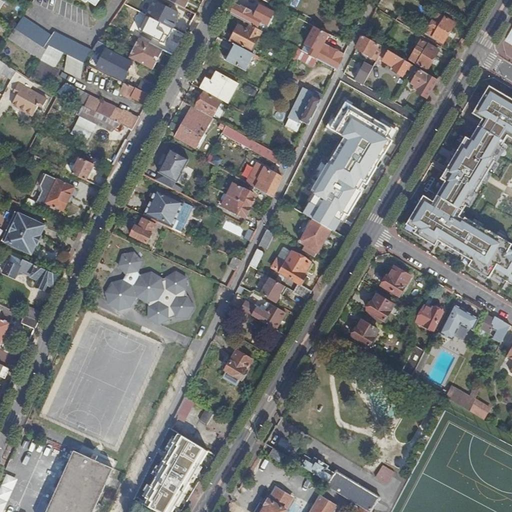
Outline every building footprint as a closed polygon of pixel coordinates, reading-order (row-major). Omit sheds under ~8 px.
[(169,0),(186,9),(190,0),(169,0)] [(234,10),(231,15),(252,25),(256,15),(252,13),(252,12),(242,7),(242,8),(236,5),(234,10)] [(151,26),(172,37),(179,22),(159,11),(151,26)] [(456,23),(438,13),(426,33),(444,43),(456,23)] [(397,20),(420,34),(422,30),(414,25),(415,24),(400,15),(397,20)] [(24,17),(15,30),(17,31),(47,51),(49,46),(84,64),(92,51),(55,32),(52,37),(24,17)] [(257,22),(254,27),(262,31),(265,25),(257,22)] [(254,27),(252,25),(249,31),(239,26),(232,41),(252,51),(263,31),(262,31),(254,27)] [(12,41),(41,61),(47,51),(17,31),(12,41)] [(163,50),(175,55),(179,48),(155,36),(151,44),(163,50)] [(364,36),(358,49),(378,60),(380,57),(384,48),(364,36)] [(140,38),(130,58),(153,70),(163,50),(151,44),(140,38)] [(440,51),(421,40),(410,60),(428,71),(440,51)] [(99,42),(94,49),(101,53),(98,59),(101,60),(98,67),(124,80),(133,63),(107,50),(108,47),(99,42)] [(255,54),(235,44),(226,61),(246,71),(255,54)] [(308,55),(338,70),(345,55),(331,48),(329,51),(322,47),(318,54),(311,51),(308,55)] [(412,69),(414,66),(384,48),(380,57),(385,60),(385,61),(396,68),(395,71),(404,76),(409,67),(412,69)] [(0,76),(2,73),(12,80),(17,72),(0,60),(0,76)] [(357,81),(365,85),(374,68),(371,66),(366,63),(357,81)] [(419,93),(428,98),(438,81),(421,70),(413,84),(421,88),(419,93)] [(12,80),(8,87),(16,91),(15,92),(19,95),(13,106),(34,117),(40,107),(44,109),(49,101),(31,91),(36,84),(31,81),(17,72),(12,80)] [(207,80),(202,89),(229,104),(239,85),(217,74),(213,83),(207,80)] [(60,93),(68,97),(74,87),(66,82),(60,93)] [(138,90),(122,82),(117,91),(132,99),(133,98),(147,105),(152,96),(138,90)] [(143,82),(138,90),(152,96),(156,88),(143,82)] [(511,98),(491,86),(474,114),(484,120),(472,139),(462,134),(437,175),(447,180),(436,199),(426,193),(407,225),(417,230),(415,234),(437,246),(440,241),(473,261),(470,266),(490,278),(493,273),(511,284),(511,252),(508,250),(510,245),(463,217),(461,219),(457,217),(462,210),(464,211),(493,163),(495,164),(503,150),(501,149),(507,138),(511,141),(511,98)] [(302,121),(310,125),(324,97),(319,95),(318,98),(314,96),(315,94),(305,89),(290,118),(301,123),(302,121)] [(214,117),(215,115),(222,102),(205,92),(197,107),(214,117)] [(99,100),(94,111),(98,113),(103,102),(99,100)] [(349,217),(393,141),(387,138),(393,128),(345,101),(329,128),(343,137),(310,194),(313,196),(302,214),(312,219),(332,231),(335,232),(345,215),(349,217)] [(103,102),(98,113),(111,119),(116,108),(103,102)] [(222,102),(215,115),(220,118),(228,105),(222,102)] [(213,118),(193,107),(177,137),(197,148),(213,118)] [(134,129),(140,119),(131,115),(132,113),(125,110),(124,111),(116,108),(111,119),(134,129)] [(227,126),(223,133),(248,147),(252,140),(249,138),(227,126)] [(252,140),(248,147),(264,155),(268,148),(252,140)] [(268,148),(264,155),(281,165),(285,157),(268,148)] [(164,162),(183,171),(189,159),(171,149),(164,162)] [(74,175),(87,181),(95,164),(81,158),(74,175)] [(183,172),(183,171),(164,162),(159,172),(160,172),(156,180),(173,188),(176,181),(178,182),(183,173),(183,172)] [(258,164),(248,183),(274,197),(284,177),(258,164)] [(64,212),(76,189),(47,174),(41,186),(43,192),(38,203),(47,207),(48,204),(64,212)] [(234,184),(229,195),(252,207),(256,198),(252,196),(254,193),(234,184)] [(157,190),(152,200),(157,202),(162,192),(157,190)] [(152,200),(145,216),(152,219),(158,222),(172,229),(185,203),(162,192),(157,202),(152,200)] [(252,207),(229,195),(223,206),(243,217),(244,214),(247,216),(252,207)] [(172,229),(181,233),(194,207),(185,203),(172,229)] [(41,237),(46,227),(16,213),(2,243),(32,257),(37,247),(38,247),(42,238),(41,237)] [(158,222),(152,219),(151,223),(144,219),(139,227),(136,226),(131,235),(148,243),(158,222)] [(316,258),(332,231),(312,219),(299,242),(305,245),(302,250),(316,258)] [(275,233),(268,230),(260,245),(267,248),(275,233)] [(285,264),(293,252),(285,248),(278,259),(285,264)] [(263,253),(258,250),(250,265),(256,268),(263,253)] [(134,252),(123,254),(119,264),(127,273),(123,279),(112,282),(106,292),(109,303),(119,309),(130,306),(136,296),(138,296),(147,301),(149,307),(149,318),(159,324),(169,318),(177,316),(189,316),(194,306),(188,296),(187,288),(187,277),(177,271),(167,277),(162,278),(152,272),(141,274),(138,271),(142,261),(134,252)] [(308,300),(313,291),(301,285),(313,264),(293,252),(285,264),(278,259),(273,267),(299,284),(294,292),(308,300)] [(24,261),(13,255),(10,262),(21,267),(24,261)] [(239,268),(242,261),(234,257),(231,264),(239,268)] [(21,267),(10,262),(4,273),(17,279),(18,275),(27,274),(40,280),(37,286),(46,290),(49,284),(55,287),(60,277),(24,261),(21,267)] [(384,278),(382,282),(383,286),(400,296),(411,278),(395,268),(390,277),(388,277),(387,277),(384,278)] [(280,275),(276,281),(281,283),(284,277),(280,275)] [(261,295),(277,303),(281,296),(280,296),(285,286),(281,283),(276,281),(271,278),(261,295)] [(369,307),(368,310),(385,320),(395,305),(378,295),(373,302),(371,303),(369,307)] [(241,309),(277,330),(287,313),(272,304),(266,313),(246,301),(241,309)] [(455,303),(440,333),(454,340),(462,323),(475,330),(480,318),(455,303)] [(0,304),(0,349),(17,312),(0,304)] [(26,316),(39,322),(43,313),(28,306),(25,315),(26,316)] [(425,307),(418,322),(435,330),(444,313),(443,312),(442,309),(437,307),(435,307),(434,308),(433,308),(432,310),(425,307)] [(23,323),(36,329),(39,322),(26,316),(23,323)] [(495,320),(488,316),(482,329),(491,333),(494,327),(499,330),(495,340),(502,343),(511,325),(502,320),(496,316),(495,320)] [(354,334),(353,336),(370,346),(379,330),(362,320),(357,329),(355,329),(352,333),(354,334)] [(491,333),(482,329),(480,332),(490,337),(491,333)] [(417,346),(407,364),(416,370),(425,351),(417,346)] [(253,360),(237,351),(226,370),(227,371),(224,377),(238,385),(241,380),(242,380),(248,371),(247,370),(253,360)] [(9,365),(16,368),(19,362),(11,359),(9,365)] [(6,378),(10,369),(0,364),(0,377),(1,376),(6,378)] [(407,364),(403,372),(412,377),(416,370),(407,364)] [(453,388),(451,393),(456,395),(453,401),(470,411),(472,407),(475,400),(476,399),(453,388)] [(475,400),(472,407),(486,415),(490,408),(475,400)] [(472,407),(470,411),(484,420),(486,415),(472,407)] [(209,425),(214,413),(206,409),(201,421),(209,425)] [(233,425),(220,417),(213,430),(226,438),(233,425)] [(159,511),(173,511),(208,450),(203,447),(180,435),(142,503),(159,511)] [(215,455),(219,449),(214,446),(215,444),(208,440),(203,447),(208,450),(215,455)] [(274,449),(270,456),(280,462),(284,455),(274,449)] [(93,511),(113,468),(74,451),(46,511),(93,511)] [(306,456),(301,465),(329,482),(327,486),(362,507),(370,511),(372,511),(380,498),(337,471),(335,474),(328,469),(329,467),(316,459),(314,461),(306,456)] [(384,466),(377,478),(389,484),(396,473),(384,466)] [(0,511),(4,511),(19,478),(8,473),(0,490),(0,511)] [(285,511),(293,499),(277,489),(269,502),(265,499),(263,504),(261,503),(255,511),(333,511),(337,507),(320,497),(311,511),(285,511)]
